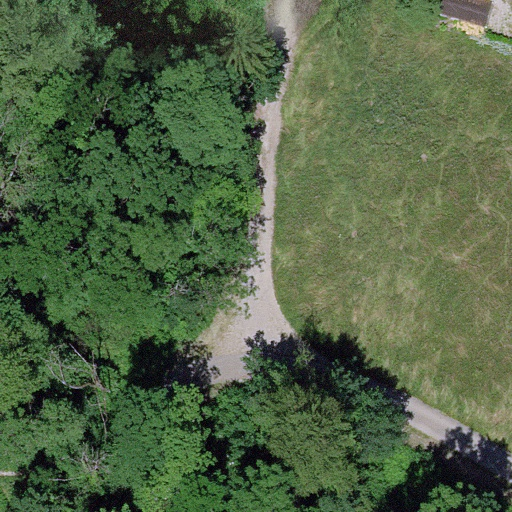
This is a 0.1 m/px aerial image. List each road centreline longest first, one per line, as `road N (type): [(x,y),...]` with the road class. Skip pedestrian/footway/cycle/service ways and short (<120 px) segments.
road 1 (unclassified): [(511,468),(358,385),(265,365),(130,392)]
road 2 (track): [(265,365),(266,0)]
